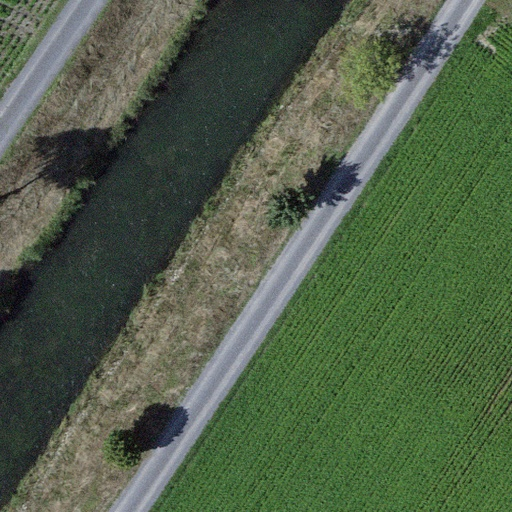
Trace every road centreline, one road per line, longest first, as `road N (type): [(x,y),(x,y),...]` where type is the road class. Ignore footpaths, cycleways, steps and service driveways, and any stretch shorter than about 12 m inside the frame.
road 1 (track): [(475,0),(131,511)]
road 2 (track): [(113,0),(0,167)]
